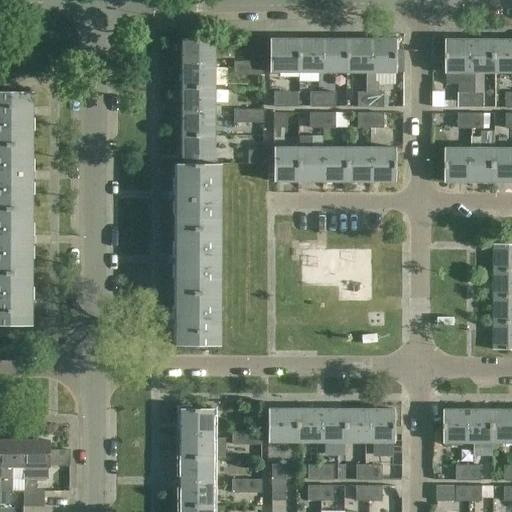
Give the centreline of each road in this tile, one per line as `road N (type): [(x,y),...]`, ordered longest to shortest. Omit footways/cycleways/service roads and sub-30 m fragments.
road 1 (unclassified): [(90,367),(87,0)]
road 2 (residential): [(90,367),(418,368)]
road 3 (residential): [(418,200),(419,0)]
road 4 (residential): [(418,368),(418,200)]
road 5 (residential): [(418,200),(269,199)]
road 6 (unclassified): [(90,511),(90,367)]
road 7 (residential): [(417,511),(418,368)]
